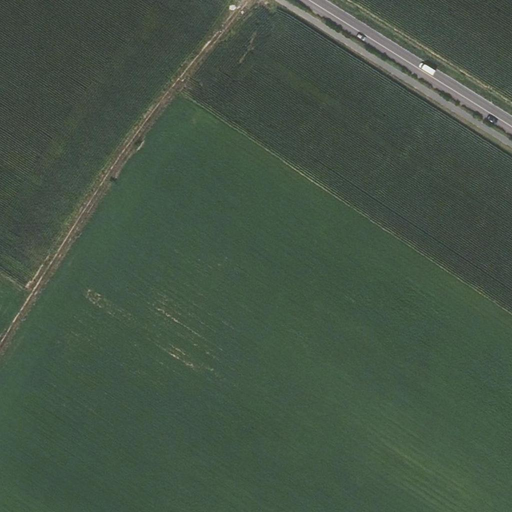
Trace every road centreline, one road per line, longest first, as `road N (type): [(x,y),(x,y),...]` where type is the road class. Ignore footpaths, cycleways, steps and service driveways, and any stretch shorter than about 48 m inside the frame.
road 1 (track): [(247,0),(51,253),(0,342)]
road 2 (secondary): [(511,127),(309,0)]
